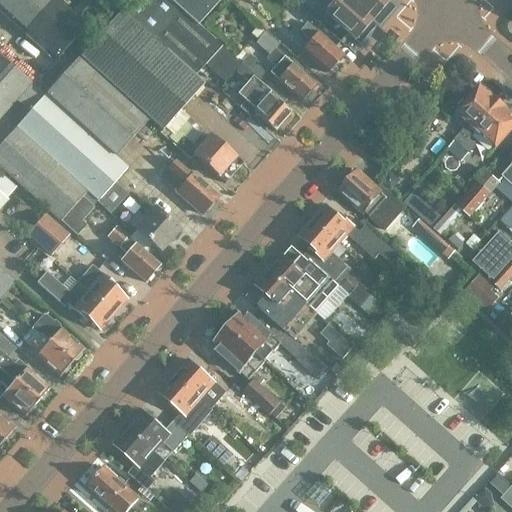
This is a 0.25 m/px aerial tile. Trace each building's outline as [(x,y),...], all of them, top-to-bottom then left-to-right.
[(0,0),(0,6),(57,58),(85,27),(83,25),(85,23),(72,12),(70,13),(55,0),(0,0)] [(64,0),(62,3),(72,12),(85,23),(102,4),(97,0),(64,0)] [(271,93),(258,81),(267,71),(249,55),(240,65),(197,26),(199,23),(172,0),(131,0),(80,57),(137,109),(136,110),(144,117),(145,116),(162,131),(204,85),(194,77),(204,66),(224,83),(241,65),(241,66),(235,72),(249,84),(239,94),(247,100),(239,109),(250,119),(256,113),(276,131),(290,114),(269,95),(271,93)] [(172,0),(199,23),(220,0),(172,0)] [(355,40),(389,0),(388,0),(336,0),(325,14),(355,40)] [(327,73),(343,55),(306,23),(299,31),(310,41),(302,51),(327,73)] [(315,86),(284,58),(274,50),(279,45),(265,33),(255,44),(268,55),(265,59),(275,68),(270,73),(302,101),(315,86)] [(0,165),(61,220),(88,190),(99,200),(126,171),(43,97),(45,96),(32,84),(0,55),(0,165)] [(117,156),(141,129),(147,122),(78,60),(47,94),(117,156)] [(481,88),(471,100),(461,91),(442,112),(452,121),(459,114),(477,130),(500,105),(481,88)] [(511,129),(511,114),(500,105),(477,130),(469,139),(477,146),(486,154),(494,145),(497,147),(511,129)] [(461,163),(469,154),(470,155),(477,146),(469,139),(461,132),(454,141),(446,150),(461,163)] [(193,155),(226,185),(243,165),(211,136),(193,155)] [(511,156),(511,157),(511,158),(511,166),(502,178),(511,186),(511,156)] [(202,216),(217,198),(206,189),(207,188),(176,161),(168,170),(185,185),(176,194),(190,207),(191,206),(202,216)] [(487,172),(456,206),(455,205),(434,230),(442,238),(453,225),(454,226),(465,214),(470,218),(500,184),(487,172)] [(371,218),(386,201),(392,207),(397,200),(385,190),(382,194),(358,173),(341,192),(371,218)] [(102,226),(111,216),(96,203),(88,213),(102,226)] [(328,207),(315,220),(341,243),(347,236),(375,261),(380,255),(393,267),(401,256),(366,226),(361,232),(342,215),(339,218),(328,207)] [(135,231),(135,232),(133,234),(149,248),(151,246),(159,253),(179,231),(154,209),(135,231)] [(44,214),(26,235),(50,256),(68,236),(44,214)] [(341,243),(315,220),(301,236),(313,247),(312,249),(316,253),(309,260),(335,283),(348,268),(338,259),(332,253),(341,243)] [(420,220),(412,229),(449,261),(456,252),(420,220)] [(149,248),(133,234),(128,240),(116,229),(107,239),(127,256),(120,263),(145,284),(159,267),(144,254),(149,248)] [(511,261),(511,243),(500,232),(472,262),(494,282),(511,261)] [(404,260),(430,282),(435,276),(409,254),(404,260)] [(283,256),(270,271),(317,313),(334,294),(339,287),(335,283),(309,260),(305,257),(296,267),(283,256)] [(62,283),(70,274),(53,261),(46,270),(62,283)] [(0,300),(17,282),(0,266),(0,300)] [(449,273),(442,267),(436,274),(443,280),(449,273)] [(413,269),(406,277),(415,284),(421,276),(413,269)] [(94,270),(79,287),(114,317),(127,302),(114,291),(116,289),(94,270)] [(114,317),(79,287),(72,295),(45,271),(35,283),(55,301),(58,297),(86,322),(88,321),(100,332),(114,317)] [(317,313),(270,271),(257,286),(269,296),(258,308),(294,339),(317,313)] [(371,294),(359,283),(348,296),(360,307),(371,294)] [(8,308),(16,315),(22,308),(14,301),(8,308)] [(241,316),(230,329),(259,354),(267,345),(275,352),(280,345),(298,361),(307,351),(294,339),(258,308),(258,309),(280,328),(273,336),(249,314),(245,319),(241,316)] [(84,351),(43,315),(31,328),(72,364),(84,351)] [(403,324),(396,331),(413,348),(420,341),(403,324)] [(72,364),(31,328),(31,329),(33,331),(24,341),(31,347),(34,344),(41,351),(36,357),(60,377),(72,364)] [(259,354),(230,329),(217,343),(221,346),(217,351),(250,380),(241,391),(253,402),(270,416),(282,403),(261,385),(265,381),(256,373),(267,361),(259,354)] [(14,366),(8,360),(16,350),(0,336),(0,371),(37,403),(49,390),(26,369),(19,376),(12,369),(14,366)] [(191,361),(176,377),(201,400),(209,391),(216,397),(223,389),(191,361)] [(322,364),(314,373),(322,381),(330,372),(322,364)] [(37,403),(0,371),(0,384),(7,390),(1,397),(25,417),(37,403)] [(201,400),(176,377),(161,394),(193,423),(198,417),(200,418),(210,408),(201,400)] [(249,399),(234,385),(226,394),(241,408),(249,399)] [(145,413),(130,429),(156,451),(163,443),(175,453),(190,436),(174,422),(166,431),(145,413)] [(0,439),(3,442),(15,428),(0,415),(0,439)] [(156,451),(130,429),(116,446),(148,474),(154,466),(148,461),(156,451)] [(223,467),(233,457),(212,437),(202,448),(223,467)] [(132,507),(140,498),(106,469),(90,487),(119,511),(120,511),(128,503),(132,507)] [(175,492),(186,479),(176,471),(165,483),(175,492)] [(190,483),(202,494),(209,486),(197,475),(190,483)] [(511,486),(501,499),(511,509),(511,486)] [(460,511),(468,511),(477,502),(473,498),(460,511)]
